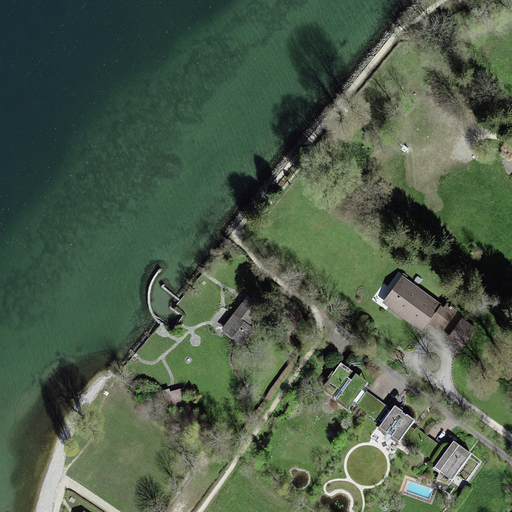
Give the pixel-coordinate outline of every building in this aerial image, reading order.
[(478,87),(464,105),(470,109),(484,91),(478,87)] [(458,127),(448,118),(422,150),(418,147),(409,159),(424,171),(432,161),(433,162),(451,141),(449,139),(458,127)] [(449,309),(399,278),(382,304),(432,336),(449,309)] [(247,298),(225,327),(241,339),(264,310),(247,298)] [(367,382),(343,365),(323,392),(348,410),(354,403),(367,413),(375,402),(360,391),(367,382)] [(180,389),(164,394),(167,404),(173,403),(174,408),(181,406),(179,401),(183,400),(180,389)] [(390,413),(375,402),(367,413),(383,424),(379,430),(398,443),(401,438),(406,441),(414,430),(410,427),(415,421),(394,407),(390,413)] [(406,441),(417,450),(428,437),(416,428),(414,430),(406,441)] [(470,457),(448,440),(442,448),(428,437),(417,450),(430,460),(428,463),(452,481),(470,457)]
